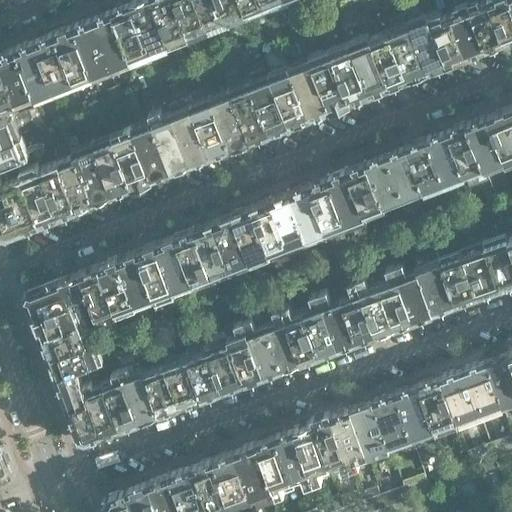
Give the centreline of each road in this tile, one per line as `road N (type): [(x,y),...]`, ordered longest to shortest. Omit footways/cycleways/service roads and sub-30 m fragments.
road 1 (residential): [(511,72),(1,269)]
road 2 (residential): [(52,474),(511,309)]
road 3 (tertiary): [(52,474),(0,334)]
